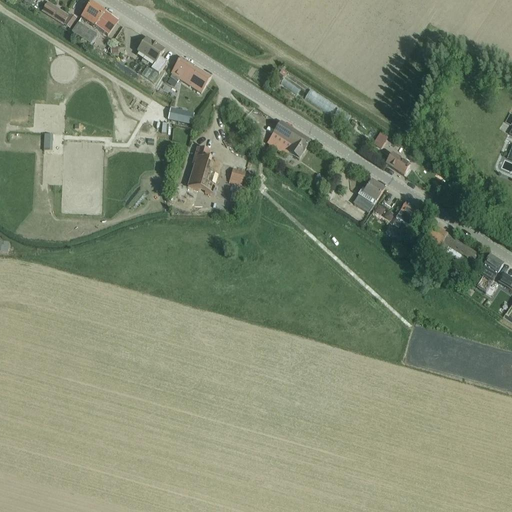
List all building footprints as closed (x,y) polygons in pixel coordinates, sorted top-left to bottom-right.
[(69,17),(47,3),(41,12),(62,26),(64,26),(69,17)] [(107,37),(112,29),(118,21),(91,3),(80,19),(107,37)] [(70,15),(69,17),(64,26),(69,30),(76,20),(70,15)] [(71,34),(89,46),(96,35),(78,23),(71,34)] [(102,39),(105,49),(115,46),(112,36),(102,39)] [(146,39),(136,54),(144,59),(155,66),(151,71),(157,75),(158,75),(158,76),(166,63),(159,58),(164,51),(146,39)] [(201,94),(211,79),(181,59),(171,75),(172,75),(170,79),(177,84),(179,80),(201,94)] [(339,106),(312,91),(307,100),(335,114),(339,106)] [(192,126),(194,115),(170,110),(167,121),(192,126)] [(299,161),(305,151),(310,142),(281,123),(267,145),(286,157),(288,154),(299,161)] [(383,133),(376,143),(385,149),(392,139),(383,133)] [(199,150),(197,149),(192,165),(194,166),(187,189),(197,192),(212,196),(222,165),(207,161),(209,152),(199,149),(199,150)] [(403,178),(409,169),(402,164),(403,162),(392,155),(385,166),(403,178)] [(324,191),(329,183),(318,175),(312,183),(324,191)] [(358,196),(358,197),(373,207),(375,203),(384,190),(384,189),(371,181),(371,182),(365,192),(362,190),(358,196)] [(368,214),(373,207),(358,197),(353,205),(368,214)] [(407,227),(418,211),(405,203),(392,225),(398,228),(401,223),(407,227)] [(463,265),(465,262),(474,267),(480,257),(452,239),(451,241),(446,238),(447,236),(433,227),(424,241),(438,250),(463,265)] [(0,253),(2,253),(7,254),(9,244),(0,242),(0,253)] [(491,284),(503,266),(490,258),(480,274),(484,276),(482,279),(491,284)] [(511,281),(504,276),(498,284),(511,293),(511,281)] [(482,279),(476,288),(490,297),(496,287),(491,284),(482,279)]
